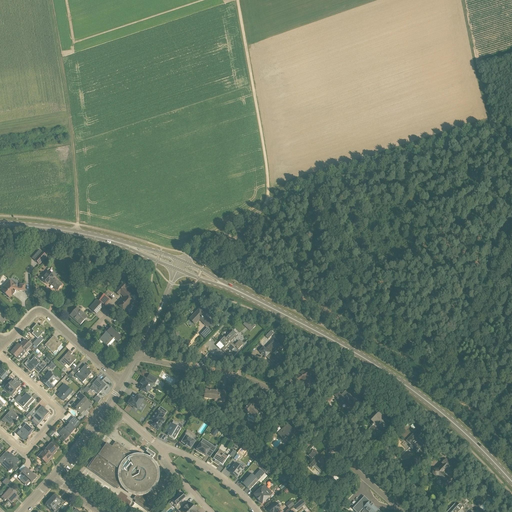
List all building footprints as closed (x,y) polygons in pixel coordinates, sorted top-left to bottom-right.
[(40,250),(32,258),(40,265),(48,257),(40,250)] [(62,285),(54,278),(55,277),(48,271),(41,279),(47,285),(50,282),(55,286),(54,287),(57,290),(62,285)] [(17,291),(26,291),(25,284),(20,284),(20,288),(17,288),(10,281),(1,290),(10,298),(17,291)] [(134,302),(128,296),(134,290),(125,282),(115,292),(119,295),(120,293),(124,297),(118,304),(125,311),(134,302)] [(105,306),(110,300),(104,295),(99,301),(105,306)] [(104,306),(97,300),(89,308),(97,314),(104,306)] [(87,316),(78,308),(70,316),(80,325),(83,322),(82,321),(87,316)] [(201,318),(206,322),(204,324),(208,327),(209,326),(212,323),(213,322),(208,317),(211,314),(206,310),(203,313),(201,310),(200,309),(190,319),(195,324),(201,318)] [(250,332),(255,327),(248,320),(243,324),(250,332)] [(47,330),(44,327),(43,327),(41,325),(40,327),(37,324),(32,330),(34,332),(32,334),(38,339),(47,330)] [(205,338),(212,331),(208,327),(201,334),(205,338)] [(111,328),(98,342),(99,342),(100,340),(106,345),(113,338),(114,339),(118,342),(122,338),(111,328)] [(243,345),(239,341),(235,345),(230,341),(236,334),(233,331),(226,338),(224,337),(220,342),(225,347),(223,349),(225,352),(224,352),(229,357),(232,359),(239,351),(238,350),(243,345)] [(274,333),(271,331),(265,336),(268,339),(274,333)] [(54,336),(48,342),(51,344),(47,347),(54,353),(56,351),(58,350),(57,349),(62,344),(54,336)] [(271,353),(277,347),(282,351),(284,348),(275,339),(265,349),(263,347),(259,351),(261,353),(265,358),(266,357),(276,366),(280,362),(280,363),(281,362),(279,360),(276,357),(275,357),(271,353)] [(32,346),(25,340),(24,342),(20,346),(19,344),(11,353),(18,359),(19,360),(25,354),(22,352),(24,350),(26,352),(27,352),(32,346)] [(72,356),(71,355),(73,353),(70,351),(59,362),(68,369),(70,367),(76,360),(72,356)] [(46,365),(43,362),(41,364),(40,363),(39,364),(37,362),(39,360),(35,357),(33,359),(31,361),(29,360),(25,364),(26,366),(32,372),(35,368),(37,370),(39,372),(42,370),(46,365)] [(92,373),(91,373),(87,369),(88,367),(85,365),(75,376),(83,383),(86,380),(86,379),(92,373)] [(79,369),(77,367),(71,373),(73,376),(79,369)] [(310,377),(311,376),(307,369),(293,377),(297,383),(300,381),(303,384),(309,390),(316,382),(310,377)] [(52,375),(53,374),(50,371),(46,376),(48,378),(44,383),(51,390),(54,386),(52,384),(56,379),(52,375)] [(148,380),(147,380),(144,378),(143,380),(143,379),(141,382),(142,383),(141,384),(144,386),(141,390),(147,394),(151,387),(152,388),(154,385),(153,384),(154,383),(153,383),(154,382),(155,383),(158,379),(150,374),(147,379),(148,380)] [(4,384),(7,386),(4,389),(12,397),(16,391),(20,386),(13,379),(12,380),(10,378),(4,384)] [(105,385),(102,382),(103,381),(102,380),(101,381),(99,379),(90,388),(89,389),(92,392),(93,390),(98,395),(101,391),(100,390),(105,385)] [(73,392),(65,384),(60,389),(62,391),(58,396),(64,401),(66,398),(69,400),(72,397),(70,395),(73,392)] [(210,390),(210,391),(207,391),(207,393),(206,393),(205,393),(205,395),(206,397),(209,397),(209,399),(218,400),(218,401),(224,402),(226,391),(220,391),(219,391),(210,390)] [(353,398),(353,397),(346,390),(341,395),(340,393),(334,395),(337,399),(342,404),(345,402),(349,406),(350,406),(352,408),(355,405),(356,406),(359,403),(356,400),(358,399),(355,396),(353,398)] [(35,400),(35,399),(34,400),(27,393),(26,393),(27,394),(22,398),(19,395),(16,399),(15,400),(18,403),(24,409),(27,411),(29,409),(28,408),(35,400)] [(88,401),(89,400),(81,393),(77,398),(79,400),(72,408),(76,412),(77,411),(81,414),(84,410),(85,411),(91,405),(91,404),(88,401)] [(138,396),(137,396),(135,400),(132,399),(131,400),(130,399),(128,402),(129,403),(128,404),(134,407),(133,408),(136,410),(137,409),(143,400),(142,399),(138,396)] [(254,406),(256,405),(251,401),(243,411),(247,414),(249,413),(252,416),(250,418),(254,421),(262,413),(254,406)] [(49,412),(42,406),(36,412),(32,416),(39,424),(44,419),(44,418),(49,412)] [(393,413),(389,409),(385,412),(390,417),(393,413)] [(162,419),(165,415),(158,410),(150,421),(153,423),(151,425),(158,430),(165,421),(162,419)] [(18,418),(10,411),(2,420),(5,423),(7,422),(11,426),(18,418)] [(379,427),(386,419),(377,411),(370,419),(375,424),(373,426),(368,430),(371,433),(374,429),(381,435),(384,432),(379,427)] [(70,433),(71,434),(76,429),(75,429),(78,426),(71,420),(69,423),(70,423),(65,429),(60,434),(62,436),(60,439),(63,443),(66,440),(65,439),(70,433)] [(181,429),(177,427),(179,424),(174,421),(172,424),(171,423),(168,428),(165,432),(166,432),(169,434),(168,435),(170,436),(169,437),(175,440),(177,436),(181,429)] [(33,430),(26,424),(17,434),(20,437),(20,436),(24,440),(31,434),(31,433),(33,430)] [(297,439),(294,436),(295,435),(292,432),(293,430),(287,424),(278,434),(284,440),(286,437),(289,441),(287,443),(290,446),(297,439)] [(220,428),(216,426),(212,432),(216,435),(220,428)] [(418,439),(419,438),(418,437),(421,434),(417,430),(414,433),(406,441),(411,446),(410,447),(417,454),(421,450),(420,449),(422,447),(424,445),(418,439)] [(192,435),(187,432),(182,440),(183,440),(182,443),(185,444),(184,445),(185,445),(187,447),(188,447),(191,448),(195,442),(189,438),(192,435)] [(135,501),(150,511),(158,500),(146,492),(147,491),(148,491),(149,490),(150,489),(151,488),(152,487),(153,486),(154,485),(154,484),(155,483),(155,482),(156,481),(156,480),(156,479),(157,478),(157,477),(157,476),(157,475),(157,474),(157,473),(157,472),(157,471),(156,470),(156,469),(156,468),(155,467),(155,466),(154,465),(153,464),(153,463),(152,463),(151,462),(151,461),(149,461),(148,460),(146,459),(145,458),(143,458),(141,458),(140,457),(138,457),(136,458),(135,458),(134,455),(116,442),(112,447),(107,443),(98,455),(89,468),(118,489),(123,483),(123,484),(124,485),(124,486),(125,486),(125,487),(126,488),(127,488),(127,489),(129,490),(130,491),(131,492),(133,492),(135,493),(136,493),(138,493),(137,495),(139,496),(135,501)] [(58,450),(51,444),(46,449),(45,449),(39,456),(42,459),(42,460),(43,461),(43,460),(47,464),(51,459),(50,458),(58,450)] [(201,444),(199,446),(197,450),(206,456),(210,449),(201,444)] [(244,444),(239,452),(244,456),(249,448),(244,444)] [(229,456),(219,450),(213,459),(215,460),(214,462),(219,465),(220,464),(223,465),(229,456)] [(328,461),(323,456),(321,459),(319,457),(320,455),(316,451),(315,453),(313,451),(309,456),(312,459),(313,457),(315,459),(314,461),(310,465),(312,468),(314,467),(321,473),(324,470),(322,468),(328,461)] [(13,456),(10,453),(5,459),(2,456),(0,458),(0,464),(0,465),(1,463),(5,467),(9,471),(8,472),(9,473),(11,473),(12,472),(12,470),(13,469),(15,471),(18,468),(16,465),(19,462),(13,457),(13,456)] [(447,468),(449,469),(453,465),(447,459),(443,464),(444,465),(439,470),(436,470),(435,470),(434,471),(434,472),(433,472),(433,473),(434,474),(434,475),(435,475),(435,476),(436,476),(439,476),(444,481),(443,482),(447,486),(453,479),(449,476),(448,477),(443,473),(447,468)] [(244,469),(240,466),(236,463),(229,471),(237,477),(244,469)] [(26,467),(22,472),(20,474),(23,478),(20,480),(26,485),(25,486),(26,486),(27,486),(26,485),(32,479),(34,481),(37,477),(26,467)] [(258,481),(259,481),(258,481),(265,474),(260,469),(254,477),(250,473),(249,473),(250,473),(242,482),(241,482),(250,490),(258,481)] [(10,482),(7,478),(2,483),(6,486),(10,482)] [(266,492),(269,489),(265,485),(254,495),(257,498),(256,498),(259,501),(262,504),(273,494),(271,491),(267,494),(266,492)] [(11,503),(18,495),(10,489),(1,498),(5,501),(8,498),(11,502),(11,503)] [(181,502),(185,498),(182,493),(181,494),(180,493),(177,496),(178,497),(173,501),(175,504),(173,506),(177,510),(183,505),(181,502)] [(63,502),(55,494),(50,500),(60,509),(65,504),(63,502)] [(380,511),(364,496),(353,509),(355,511),(359,511),(360,511),(361,511),(380,511)] [(50,500),(45,505),(52,511),(57,511),(60,509),(50,500)] [(295,507),(297,509),(301,506),(304,503),(302,501),(295,507)] [(138,511),(148,511),(149,511),(135,503),(132,508),(138,511)] [(188,511),(194,507),(190,503),(185,507),(183,505),(177,510),(179,511),(188,511)] [(280,509),(281,508),(276,503),(267,509),(269,511),(281,511),(282,511),(280,509)]
